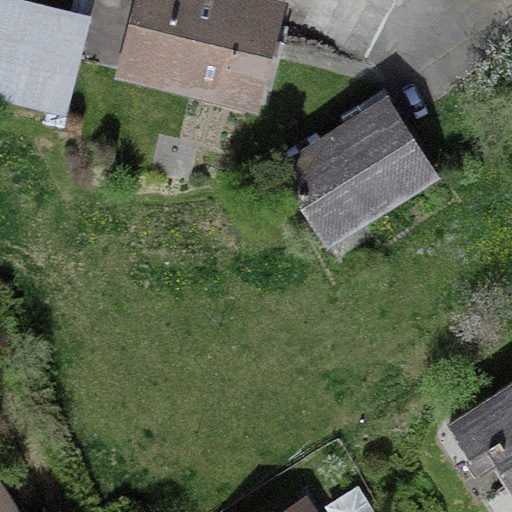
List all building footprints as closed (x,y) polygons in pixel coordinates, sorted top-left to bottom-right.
[(77,60),(87,19),(12,0),(0,0),(0,96),(64,112),(77,60)] [(269,40),(278,5),(257,0),(91,0),(87,19),(77,60),(127,73),(129,67),(171,77),(170,83),(268,107),(284,43),(269,40)] [(433,174),(387,101),(365,115),(358,105),(342,116),(348,126),(280,169),(327,242),(331,239),(329,235),(360,215),(362,219),(433,174)] [(511,381),(449,422),(472,457),(489,446),(511,482),(511,381)] [(0,511),(9,511),(0,495),(0,511)]
